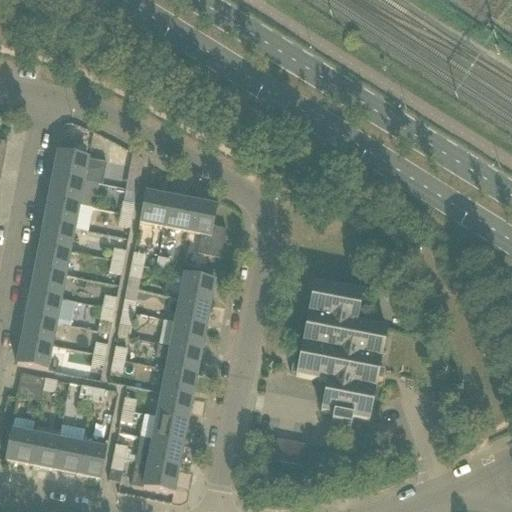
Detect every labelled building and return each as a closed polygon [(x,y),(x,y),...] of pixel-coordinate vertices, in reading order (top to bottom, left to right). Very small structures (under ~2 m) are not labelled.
[(102,188),(107,164),(58,155),(53,179),(83,184),(102,188)] [(127,180),(139,182),(142,170),(130,168),(127,180)] [(78,208),(83,184),(53,179),(49,202),(78,208)] [(145,196),(144,201),(139,224),(163,228),(169,201),(145,196)] [(163,228),(187,233),(193,206),(169,201),(163,228)] [(44,226),(74,232),(89,235),(93,211),(78,208),(49,202),(44,226)] [(121,216),(133,219),(135,207),(123,205),(121,216)] [(187,233),(201,236),(197,257),(221,262),(226,232),(213,229),(217,210),(193,206),(187,233)] [(130,231),(133,219),(121,216),(119,229),(130,231)] [(69,255),(74,232),(44,226),(39,250),(69,255)] [(69,255),(39,250),(35,273),(65,280),(69,256),(69,255)] [(114,252),(111,264),(123,266),(126,254),(114,252)] [(131,268),(144,270),(146,258),(133,256),(131,268)] [(170,263),(158,260),(155,272),(167,275),(170,263)] [(121,278),(123,266),(111,264),(109,276),(121,278)] [(141,282),(144,270),(131,268),(129,279),(141,282)] [(35,273),(30,297),(60,303),(65,280),(35,273)] [(210,308),(214,284),(184,278),(179,302),(210,308)] [(321,415),(333,417),(332,426),(351,430),(352,421),(369,424),(386,332),(355,326),(361,296),(314,287),(296,379),(326,385),(321,415)] [(26,321),(55,327),(71,330),(75,306),(60,303),(30,297),(26,321)] [(105,299),(103,311),(114,313),(117,301),(105,299)] [(125,302),(122,315),(134,318),(137,305),(125,302)] [(179,302),(175,325),(205,331),(210,308),(179,302)] [(112,325),(114,313),(103,311),(100,323),(112,325)] [(132,329),(134,318),(122,315),(120,326),(132,329)] [(21,345),(51,350),(55,327),(26,321),(21,345)] [(175,325),(170,349),(201,355),(205,331),(175,325)] [(21,345),(17,368),(46,374),(51,350),(21,345)] [(93,358),(106,360),(108,348),(96,346),(93,358)] [(170,349),(165,373),(196,379),(201,355),(170,349)] [(113,361),(125,364),(128,352),(116,350),(113,361)] [(103,372),(106,360),(93,358),(91,369),(103,372)] [(123,376),(125,364),(113,361),(111,373),(123,376)] [(165,373),(161,396),(191,402),(196,379),(165,373)] [(46,383),(21,377),(18,389),(43,394),(46,383)] [(43,394),(43,395),(54,398),(57,385),(46,383),(43,394)] [(18,389),(16,401),(28,404),(26,416),(38,418),(42,395),(43,395),(43,394),(18,389)] [(91,403),(93,391),(82,389),(79,401),(91,403)] [(93,391),(91,403),(103,406),(105,394),(93,391)] [(161,396),(156,420),(187,426),(191,402),(161,396)] [(125,401),(123,413),(134,416),(137,403),(125,401)] [(132,427),(134,416),(123,413),(121,425),(132,427)] [(156,420),(152,444),(182,450),(187,426),(156,420)] [(82,448),(85,433),(61,429),(58,444),(52,474),(76,478),(82,448)] [(34,439),(11,434),(5,464),(29,469),(34,439)] [(58,444),(34,439),(29,469),(52,474),(58,444)] [(319,472),(323,452),(278,443),(274,462),(319,472)] [(178,473),(182,450),(152,444),(147,467),(178,473)] [(76,478),(100,483),(106,453),(82,448),(76,478)] [(125,463),(135,464),(141,466),(143,454),(127,451),(115,449),(113,461),(125,463)] [(125,463),(113,461),(108,484),(120,487),(125,463)] [(178,473),(147,467),(142,491),(173,497),(178,473)]
